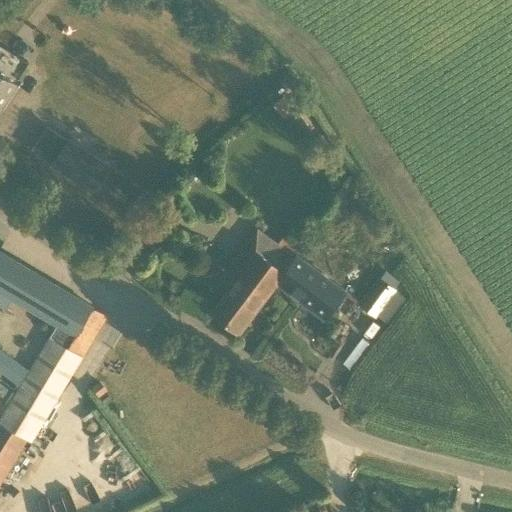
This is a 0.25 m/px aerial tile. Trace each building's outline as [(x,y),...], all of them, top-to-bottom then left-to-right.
[(16,81),(29,61),(0,44),(0,111),(19,83),(16,81)] [(67,140),(47,126),(30,150),(92,192),(109,166),(68,138),(67,140)] [(275,241),(262,258),(247,246),(223,278),(232,285),(211,313),(237,332),(276,282),(298,254),(296,252),(293,255),(275,241)] [(0,293),(56,327),(30,370),(0,348),(0,380),(17,392),(0,419),(0,485),(27,440),(31,442),(106,316),(0,252),(0,293)] [(324,318),(346,291),(298,254),(276,282),(324,318)] [(399,281),(385,271),(360,304),(375,315),(376,314),(385,321),(396,306),(388,300),(396,289),(395,287),(399,281)] [(102,453),(119,480),(140,467),(124,442),(122,444),(99,407),(80,418),(102,453)]
